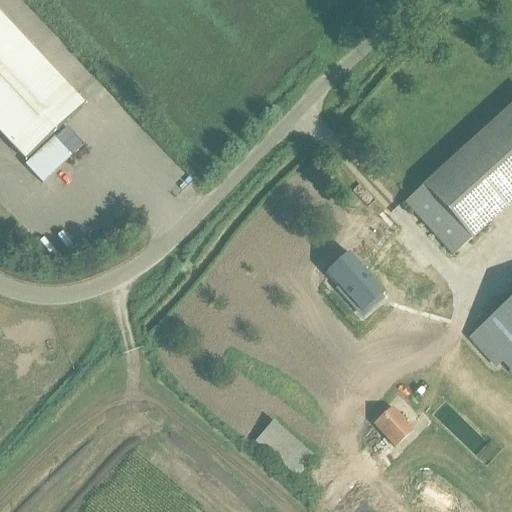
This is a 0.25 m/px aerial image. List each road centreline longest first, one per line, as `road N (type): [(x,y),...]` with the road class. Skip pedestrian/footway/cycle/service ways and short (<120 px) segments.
road 1 (residential): [(112,282),(163,247),(421,0)]
road 2 (unknown): [(209,203),(84,167)]
